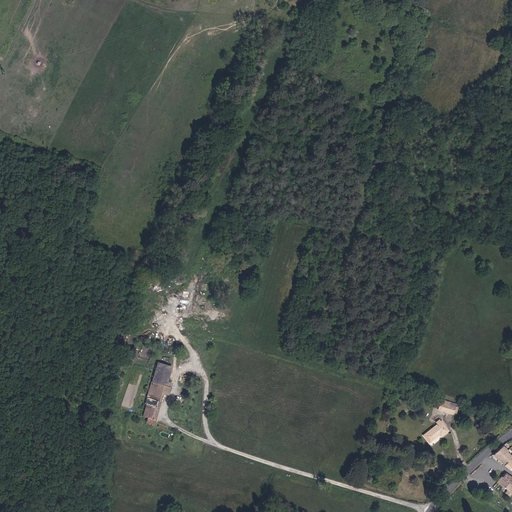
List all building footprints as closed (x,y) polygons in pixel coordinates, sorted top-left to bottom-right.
[(140,423),(151,427),(162,398),(168,400),(171,392),(165,390),(172,371),(160,366),(157,372),(140,423)] [(450,410),(451,408),(442,405),(441,410),(443,411),(442,415),(448,417),(449,415),(461,419),(463,414),(460,413),(450,410)] [(438,448),(443,444),(448,440),(449,441),(456,435),(448,426),(447,427),(446,425),(443,427),(445,429),(432,441),(438,448)] [(503,445),(490,458),(495,463),(502,456),(504,454),(508,450),(503,445)] [(495,463),(500,467),(506,461),(502,456),(495,463)] [(511,462),(508,459),(506,461),(500,467),(505,471),(509,466),(511,469),(511,462)] [(511,489),(511,487),(511,482),(502,474),(498,479),(508,487),(511,489)] [(495,482),(505,491),(503,493),(507,496),(511,489),(508,487),(498,479),(495,482)]
